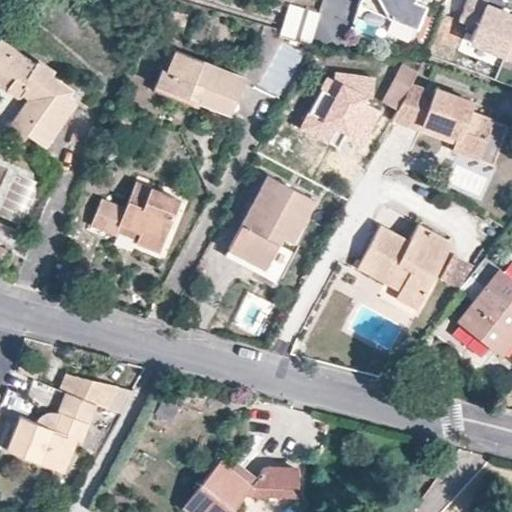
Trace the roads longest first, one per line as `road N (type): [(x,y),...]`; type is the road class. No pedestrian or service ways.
road 1 (unknown): [(333,20),(101,496)]
road 2 (residential): [(0,306),(434,417),(511,429)]
